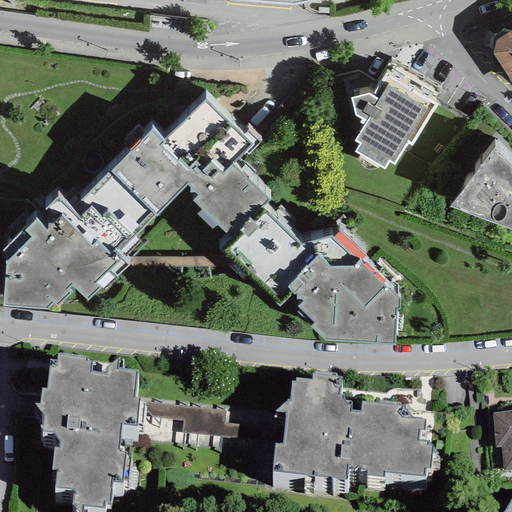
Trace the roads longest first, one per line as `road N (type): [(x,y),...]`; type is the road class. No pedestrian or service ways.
road 1 (unclassified): [(511,354),(348,364),(0,327)]
road 2 (tertiary): [(0,29),(223,50),(423,9)]
road 3 (unclassified): [(423,9),(511,105)]
